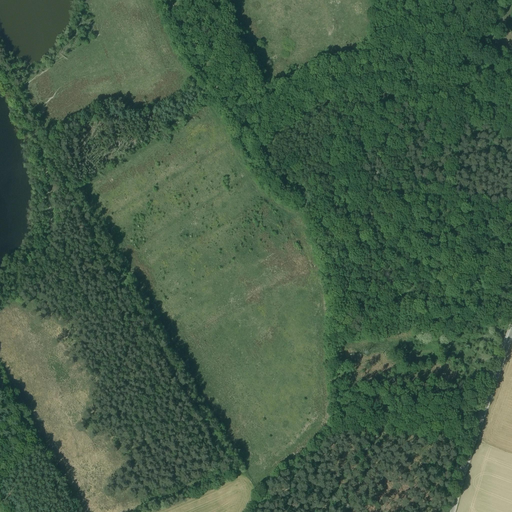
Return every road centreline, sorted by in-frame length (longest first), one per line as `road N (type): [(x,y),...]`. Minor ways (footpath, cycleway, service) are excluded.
road 1 (track): [(511,276),(315,210),(272,186),(180,56),(156,0)]
road 2 (track): [(0,67),(46,164),(51,215),(48,245),(0,302)]
road 3 (tertiary): [(451,511),(511,331)]
road 4 (track): [(0,376),(34,443),(0,480)]
